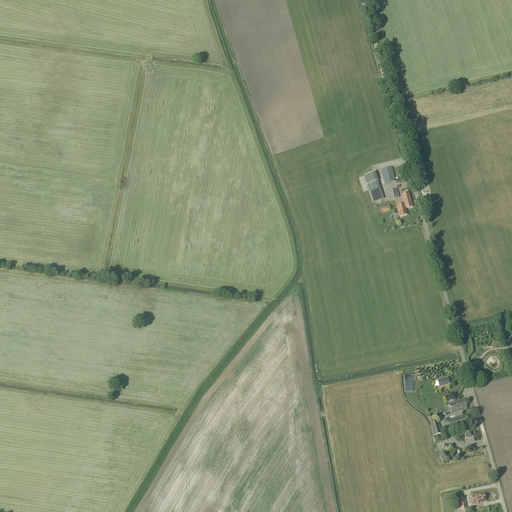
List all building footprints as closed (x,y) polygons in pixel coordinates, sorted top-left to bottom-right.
[(385,184),(395,181),(392,167),(381,170),(385,184)] [(378,181),(375,173),(364,176),(369,191),(368,191),(371,201),(372,201),(373,202),(383,199),(378,181)] [(389,200),(399,197),(397,189),(387,192),(389,200)] [(407,215),(405,209),(412,207),(409,194),(401,196),(403,204),(396,206),(399,217),(407,215)] [(452,413),(462,410),(462,409),(466,408),(464,400),(449,404),(452,413)] [(450,430),(467,426),(464,416),(447,420),(450,430)] [(434,436),(442,434),(438,421),(430,423),(434,436)] [(487,492),(487,500),(495,500),(495,492),(487,492)] [(485,501),(484,494),(477,496),(477,495),(471,496),(473,505),(478,504),(478,503),(485,501)] [(460,510),(463,509),(467,509),(464,498),(455,500),(457,510),(460,510)]
